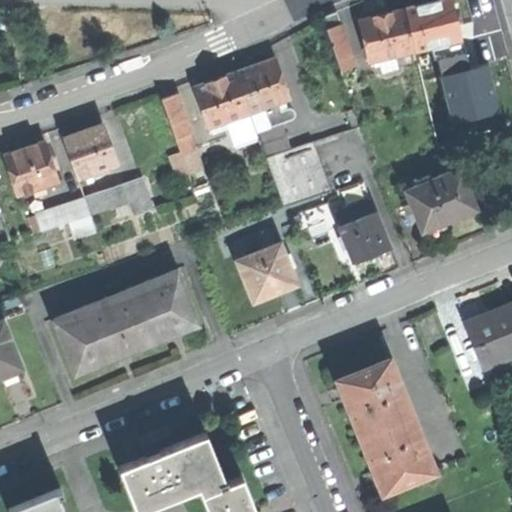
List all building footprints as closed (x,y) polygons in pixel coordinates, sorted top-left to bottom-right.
[(404,9),(414,49),(431,45),(434,58),(457,52),(454,40),(459,39),(450,0),(440,0),(423,4),(404,9)] [(405,51),(414,49),(404,9),(380,14),(359,19),(369,60),(381,57),(405,51)] [(340,71),(355,66),(336,12),(321,17),(340,71)] [(408,67),(405,51),(381,57),(383,65),(390,64),(391,70),(408,67)] [(473,65),(432,76),(445,128),(508,112),(494,57),(473,62),(473,65)] [(236,72),(250,111),(267,105),(283,99),(289,97),(275,58),(253,66),(236,72)] [(210,126),(250,111),(236,72),(213,80),(196,86),(210,126)] [(176,93),(159,99),(174,139),(191,133),(176,93)] [(285,107),(283,99),(267,105),(269,112),(285,107)] [(259,136),(250,111),(210,126),(213,135),(227,130),(233,146),(259,136)] [(62,138),(76,177),(89,173),(102,168),(116,163),(102,123),(79,131),(62,138)] [(268,136),(274,154),(312,140),(305,123),(268,136)] [(196,146),(191,133),(174,139),(179,153),(196,146)] [(4,155),(18,195),(33,190),(44,185),(58,180),(55,171),(47,149),(44,141),(21,149),(4,155)] [(53,147),(47,149),(55,171),(61,169),(53,147)] [(404,191),(422,233),(451,220),(479,208),(461,166),(404,191)] [(106,180),(102,168),(89,173),(93,185),(106,180)] [(139,177),(123,183),(129,201),(134,214),(150,208),(139,177)] [(84,198),(90,215),(129,201),(123,183),(84,198)] [(47,194),(44,185),(33,190),(36,198),(47,194)] [(95,228),(90,215),(84,198),(63,205),(68,221),(74,236),(95,228)] [(343,228),(355,260),(371,254),(390,247),(373,200),(356,207),(361,221),(343,228)] [(41,231),(68,221),(63,205),(35,216),(41,231)] [(235,251),(255,301),(274,293),(297,284),(281,244),(251,256),(247,246),(235,251)] [(176,272),(115,296),(136,349),(167,337),(196,325),(176,272)] [(55,319),(76,372),(106,361),(136,349),(115,296),(55,319)] [(468,328),(486,369),(511,357),(511,303),(504,307),(506,312),(487,320),(468,328)] [(3,319),(0,320),(0,373),(21,365),(3,319)] [(349,409),(360,436),(412,415),(390,361),(338,381),(349,409)] [(372,465),(383,492),(434,471),(412,415),(360,436),(372,465)] [(118,468),(136,511),(198,487),(208,511),(256,511),(254,506),(242,477),(227,483),(206,432),(158,452),(146,456),(118,468)] [(141,442),(146,456),(158,452),(152,437),(146,440),(141,442)] [(62,511),(56,497),(64,494),(61,487),(7,509),(8,511),(62,511)]
